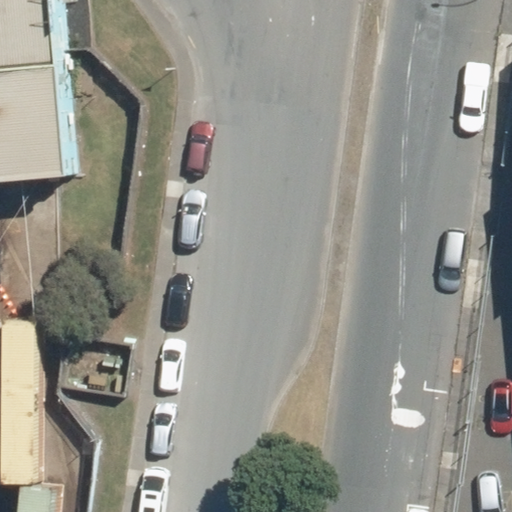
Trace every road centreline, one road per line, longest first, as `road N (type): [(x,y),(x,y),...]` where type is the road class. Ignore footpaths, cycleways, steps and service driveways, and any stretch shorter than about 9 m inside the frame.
road 1 (unclassified): [(444,0),(368,511)]
road 2 (unclassified): [(194,511),(260,0)]
